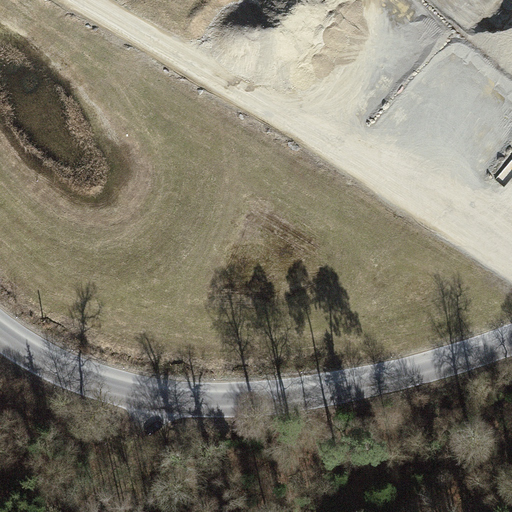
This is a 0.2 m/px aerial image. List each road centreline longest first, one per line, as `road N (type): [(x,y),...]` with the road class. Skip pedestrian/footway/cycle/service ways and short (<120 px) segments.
road 1 (tertiary): [(511,336),(353,383),(213,399),(89,378),(0,329)]
road 2 (track): [(511,272),(83,0)]
